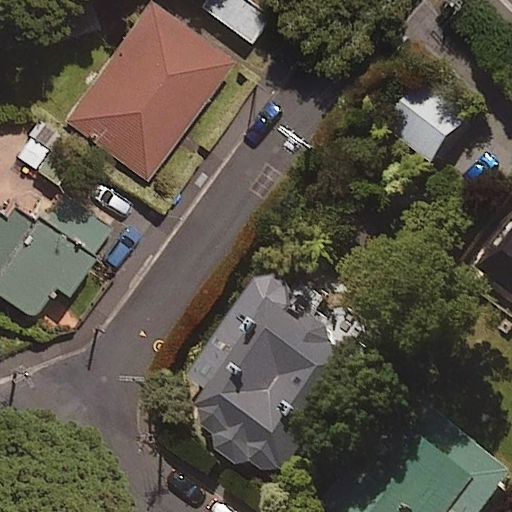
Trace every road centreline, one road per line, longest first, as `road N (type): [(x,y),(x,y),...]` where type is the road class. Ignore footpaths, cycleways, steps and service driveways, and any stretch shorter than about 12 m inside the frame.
road 1 (residential): [(65,423),(384,0)]
road 2 (residential): [(65,423),(181,511)]
